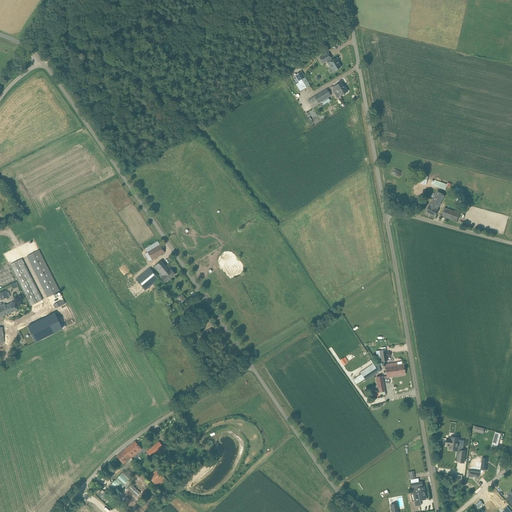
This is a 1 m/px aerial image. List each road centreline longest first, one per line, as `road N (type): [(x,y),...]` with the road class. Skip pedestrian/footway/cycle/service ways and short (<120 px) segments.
road 1 (unclassified): [(437,511),(345,0)]
road 2 (unclassified): [(250,366),(40,62)]
road 3 (unclassified): [(60,511),(116,451),(250,366)]
road 4 (unclassified): [(357,511),(250,366)]
